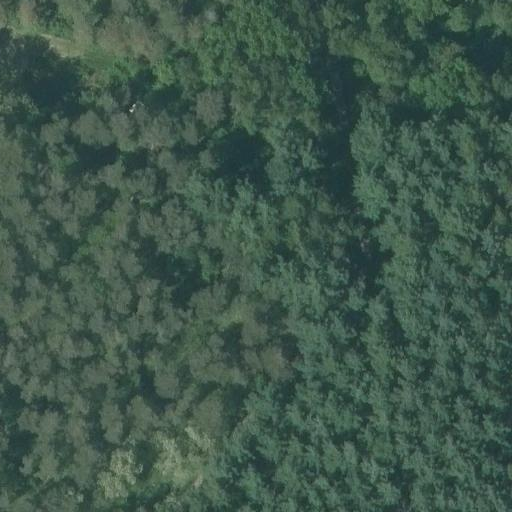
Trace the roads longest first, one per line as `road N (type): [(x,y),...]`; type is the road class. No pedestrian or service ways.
road 1 (track): [(189,511),(351,318),(368,279),(368,222),(316,0)]
road 2 (track): [(333,78),(229,66),(236,0)]
